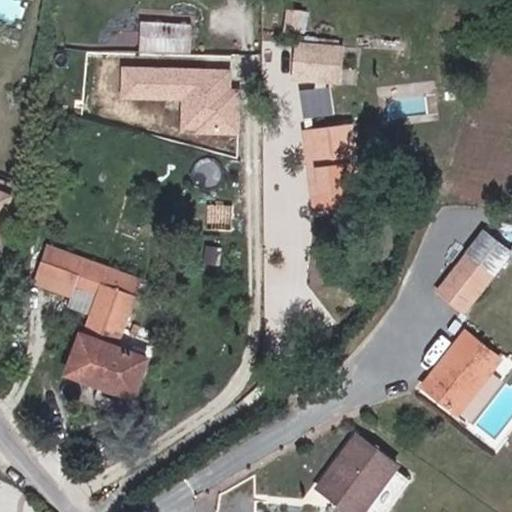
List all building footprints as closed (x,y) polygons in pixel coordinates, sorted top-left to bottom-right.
[(143,18),(141,49),(193,53),(195,22),(143,18)] [(339,80),(341,46),(298,43),(296,78),(339,80)] [(233,71),(122,66),(120,103),(180,106),(179,133),(236,136),(238,87),(232,87),(233,71)] [(358,161),(355,124),(303,127),(311,214),(377,209),(373,160),(358,161)] [(0,236),(16,196),(0,189),(0,236)] [(86,279),(97,255),(52,234),(36,270),(72,287),(78,275),(86,279)] [(497,257),(475,239),(446,275),(468,293),(497,257)] [(112,261),(97,255),(86,279),(101,286),(112,261)] [(66,367),(103,384),(107,375),(136,389),(150,358),(117,344),(139,292),(120,285),(127,268),(112,261),(101,286),(66,367)] [(127,268),(120,285),(139,292),(146,277),(127,268)] [(466,402),(509,351),(470,321),(428,376),(466,402)] [(136,389),(107,375),(103,384),(132,397),(136,389)] [(365,511),(402,459),(360,430),(323,483),(365,511)]
